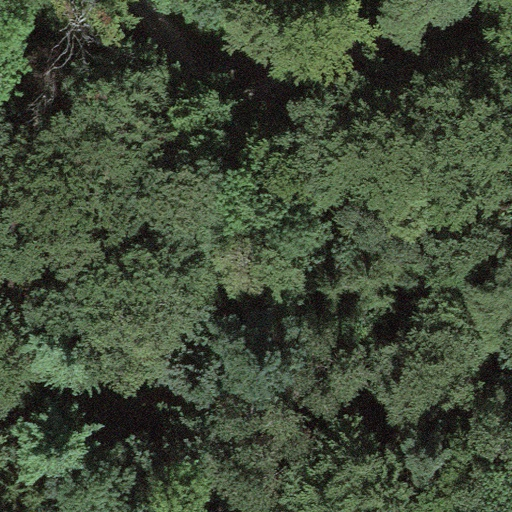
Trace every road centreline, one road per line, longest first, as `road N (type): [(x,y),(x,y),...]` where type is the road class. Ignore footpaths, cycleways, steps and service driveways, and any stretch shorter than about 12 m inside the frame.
road 1 (track): [(501,0),(259,89),(224,124),(129,0)]
road 2 (track): [(224,124),(225,511)]
